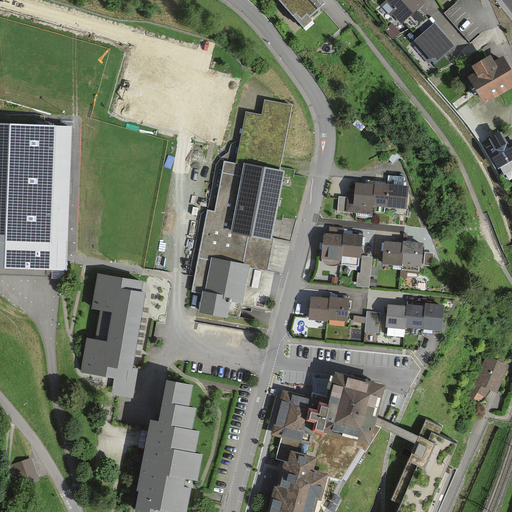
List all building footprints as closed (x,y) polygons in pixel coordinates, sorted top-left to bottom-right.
[(323,4),(319,0),(280,0),(302,23),(323,4)] [(415,0),(388,0),(383,4),(403,27),(423,9),(415,0)] [(434,24),(412,42),(433,66),(454,49),(434,24)] [(511,77),(500,58),(466,78),(483,105),(511,87),(511,77)] [(238,165),(278,173),(290,107),(264,102),(261,117),(247,115),(238,165)] [(212,141),(223,144),(232,113),(222,109),(212,141)] [(70,128),(0,126),(0,268),(68,270),(70,128)] [(511,151),(503,134),(485,143),(498,168),(511,160),(511,151)] [(265,239),(278,173),(238,165),(226,163),(217,213),(209,212),(195,290),(205,292),(201,312),(225,316),(229,299),(240,301),(247,266),(242,265),(247,235),(265,239)] [(372,213),(373,205),(374,186),(358,185),(357,195),(350,194),(349,199),(340,198),(339,211),(372,213)] [(374,185),(374,186),(373,205),(405,208),(407,188),(374,185)] [(341,260),(343,236),(325,235),(322,258),(341,260)] [(359,262),(361,238),(343,236),(341,260),(359,262)] [(402,264),(404,244),(386,243),(385,263),(402,264)] [(420,266),(421,246),(404,244),(402,264),(420,266)] [(360,257),(359,288),(371,289),(372,258),(360,257)] [(143,277),(98,270),(80,373),(114,376),(111,394),(134,398),(139,367),(133,366),(146,287),(141,286),(143,277)] [(328,321),(330,300),(312,299),(310,319),(328,321)] [(346,323),(348,302),(330,300),(328,321),(346,323)] [(407,308),(405,325),(440,328),(442,307),(426,306),(426,308),(407,306),(407,308)] [(405,328),(405,325),(407,308),(389,307),(387,326),(405,328)] [(379,314),(366,313),(364,332),(377,333),(379,314)] [(506,367),(486,358),(469,398),(472,399),(475,393),(484,397),(488,387),(495,390),(506,367)] [(382,389),(337,377),(329,407),(284,394),(273,436),(283,438),(277,458),(286,460),(271,511),(310,511),(314,496),(317,497),(333,439),(354,445),(356,438),(367,442),(382,389)] [(156,424),(150,423),(131,511),(186,511),(190,492),(181,490),(183,478),(196,481),(201,455),(194,454),(198,434),(189,432),(193,411),(185,409),(189,387),(165,382),(156,424)] [(432,446),(416,439),(388,501),(400,507),(397,511),(436,511),(458,465),(450,461),(457,445),(437,436),(432,446)] [(30,461),(13,466),(19,485),(36,480),(30,461)]
